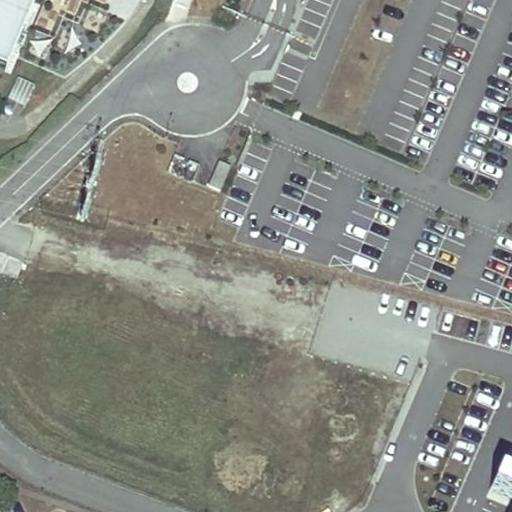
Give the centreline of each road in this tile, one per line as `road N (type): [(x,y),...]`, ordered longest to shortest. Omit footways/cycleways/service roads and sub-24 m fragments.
road 1 (unclassified): [(0,206),(116,97),(187,78)]
road 2 (unclassified): [(0,436),(26,466),(150,511)]
